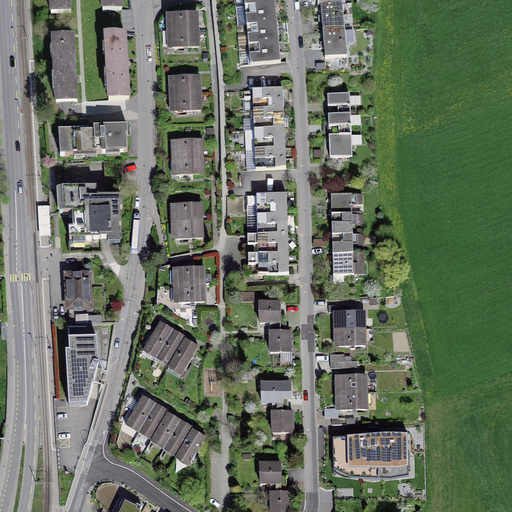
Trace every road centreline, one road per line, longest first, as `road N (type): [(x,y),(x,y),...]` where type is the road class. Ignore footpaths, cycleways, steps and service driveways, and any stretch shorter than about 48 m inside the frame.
road 1 (residential): [(311,511),(292,0)]
road 2 (residential): [(90,462),(138,256),(146,166),(139,0)]
road 3 (primary): [(25,400),(5,0)]
